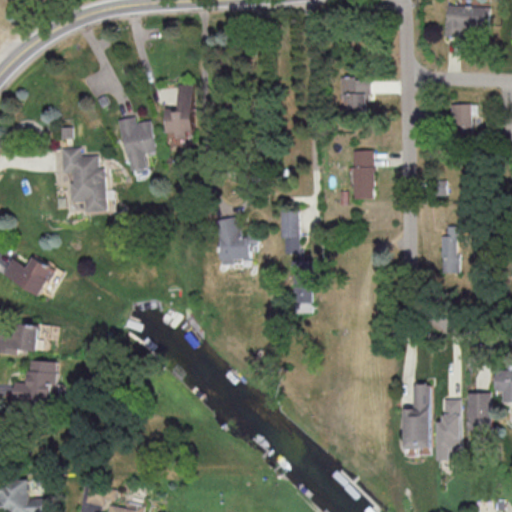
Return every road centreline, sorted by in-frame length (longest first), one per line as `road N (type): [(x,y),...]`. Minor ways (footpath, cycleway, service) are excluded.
road 1 (residential): [(511,335),(479,334),(429,316),(413,297),(406,79)]
road 2 (tertiary): [(0,79),(34,46),(83,18),(203,0)]
